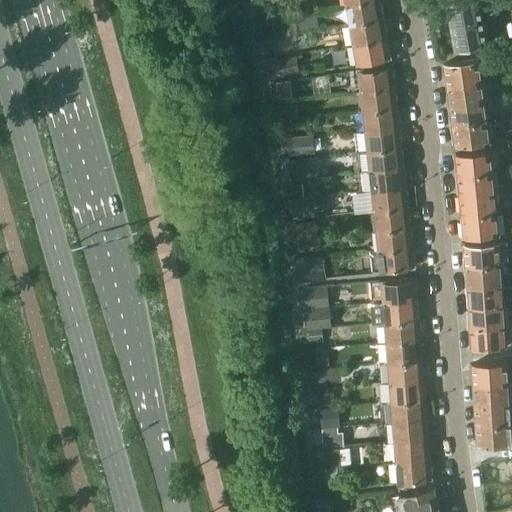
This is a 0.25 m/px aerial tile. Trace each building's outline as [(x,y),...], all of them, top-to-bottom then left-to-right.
[(379,0),(367,0),(347,3),(351,23),(382,18),(382,16),(384,14),(382,6),(380,4),(379,0)] [(478,0),(467,0),(447,4),(456,49),(487,43),(478,0)] [(382,18),(351,23),(354,43),(386,38),(385,31),(386,29),(385,21),(383,19),(382,18)] [(386,38),(354,43),(358,63),(390,58),(389,55),(391,53),(389,45),(387,43),(386,38)] [(277,59),(279,75),(299,72),(296,56),(277,59)] [(478,59),(443,64),(446,82),(480,78),(478,59)] [(391,66),(359,69),(362,90),(393,86),(393,80),(395,78),(394,70),(391,69),(391,66)] [(480,78),(446,82),(448,103),(483,98),(480,78)] [(278,83),(280,96),(296,93),(294,81),(278,83)] [(393,86),(362,90),(364,109),(396,106),(395,105),(397,102),(396,94),(394,93),(393,86)] [(483,98),(448,103),(451,125),(486,120),(483,98)] [(396,106),(364,109),(366,130),(398,126),(397,120),(399,118),(398,110),(396,108),(396,106)] [(486,120),(451,125),(454,146),(489,141),(486,120)] [(398,126),(366,130),(368,149),(400,146),(400,145),(402,142),(401,134),(399,132),(398,126)] [(290,168),(316,168),(315,133),(289,134),(290,168)] [(400,146),(368,149),(371,170),(402,166),(402,160),(403,158),(403,150),(400,148),(400,146)] [(455,154),(457,175),(492,171),(490,150),(455,154)] [(402,166),(371,170),(373,189),(405,186),(404,184),(406,182),(405,174),(403,172),(402,166)] [(492,171),(457,175),(459,196),(494,192),(492,171)] [(408,198),(407,190),(405,188),(405,186),(373,189),(363,190),(365,210),(375,208),(407,205),(406,200),(408,198)] [(494,192),(459,196),(461,215),(496,211),(494,192)] [(407,205),(375,208),(377,229),(409,226),(409,224),(411,222),(410,214),(407,212),(407,205)] [(496,211),(461,215),(463,237),(498,233),(496,211)] [(318,239),(318,220),(297,221),(298,240),(318,239)] [(409,226),(377,229),(379,249),(411,245),(411,240),(412,237),(411,229),(409,228),(409,226)] [(499,242),(464,244),(465,264),(500,262),(499,242)] [(507,242),(499,242),(500,262),(508,261),(507,242)] [(411,245),(379,249),(382,270),(413,266),(413,264),(415,261),(414,253),(412,252),(411,245)] [(326,255),(304,256),(305,277),(327,276),(326,255)] [(500,262),(465,264),(466,284),(501,282),(500,262)] [(415,278),(383,281),(384,300),(416,298),(416,292),(418,290),(417,282),(415,281),(415,278)] [(501,282),(466,284),(468,305),(503,303),(501,282)] [(307,284),(308,339),(325,339),(325,328),(331,328),(330,284),(307,284)] [(416,298),(384,300),(386,322),(418,319),(418,317),(420,315),(419,307),(417,305),(416,298)] [(503,303),(468,305),(469,326),(504,324),(503,303)] [(418,319),(386,322),(388,341),(419,338),(419,333),(421,330),(420,322),(418,321),(418,319)] [(504,324),(469,326),(471,348),(506,345),(504,324)] [(419,338),(388,341),(389,360),(421,357),(421,353),(422,351),(422,347),(420,345),(419,338)] [(421,357),(389,360),(391,381),(423,378),(422,372),(424,370),(423,362),(421,360),(421,357)] [(472,363),(473,384),(508,382),(507,361),(472,363)] [(317,379),(341,380),(342,366),(317,365),(317,379)] [(423,378),(391,381),(392,401),(424,398),(424,397),(426,395),(425,387),(423,385),(423,378)] [(508,382),(473,384),(474,406),(509,403),(508,382)] [(340,404),(328,404),(328,392),(322,392),(323,444),(341,444),(340,404)] [(424,398),(392,401),(394,421),(426,418),(425,412),(427,410),(427,402),(424,400),(424,398)] [(509,403),(474,406),(476,426),(511,423),(509,403)] [(426,418),(394,421),(396,441),(428,438),(427,437),(429,434),(429,426),(426,425),(426,418)] [(511,443),(511,423),(476,426),(477,446),(511,444),(511,443)] [(428,438),(396,441),(397,461),(429,459),(429,452),(431,450),(430,442),(428,440),(428,438)] [(429,459),(397,461),(399,481),(431,479),(431,476),(432,474),(432,466),(430,465),(429,459)] [(393,495),(397,511),(425,511),(439,509),(434,486),(393,495)]
